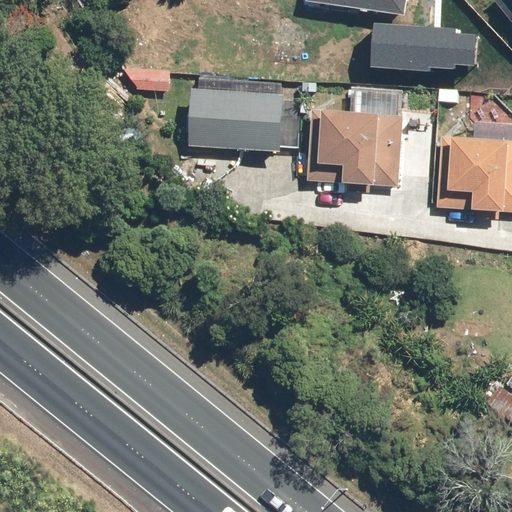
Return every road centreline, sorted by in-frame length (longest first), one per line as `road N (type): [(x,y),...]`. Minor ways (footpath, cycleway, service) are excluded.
road 1 (motorway): [(0,256),(307,511)]
road 2 (motorway): [(222,511),(0,333)]
